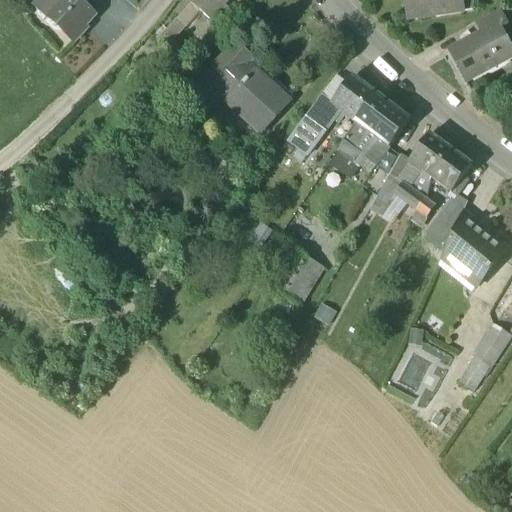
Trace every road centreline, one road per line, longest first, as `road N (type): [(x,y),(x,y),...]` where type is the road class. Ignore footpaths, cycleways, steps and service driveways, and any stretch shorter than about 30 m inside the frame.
road 1 (track): [(177,0),(0,176)]
road 2 (residential): [(511,163),(373,55),(329,0)]
